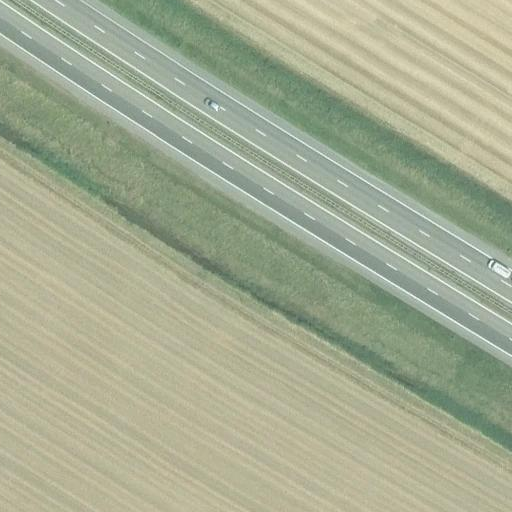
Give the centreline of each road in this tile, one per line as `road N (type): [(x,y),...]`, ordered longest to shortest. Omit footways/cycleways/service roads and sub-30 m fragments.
road 1 (trunk): [(0,13),(511,341)]
road 2 (trunk): [(511,289),(62,0)]
